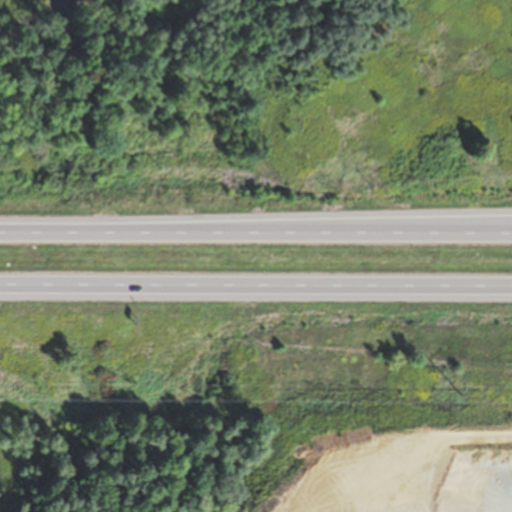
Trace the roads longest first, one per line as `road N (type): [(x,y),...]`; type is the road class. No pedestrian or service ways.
road 1 (trunk): [(0,290),(511,287)]
road 2 (trunk): [(511,231),(0,230)]
